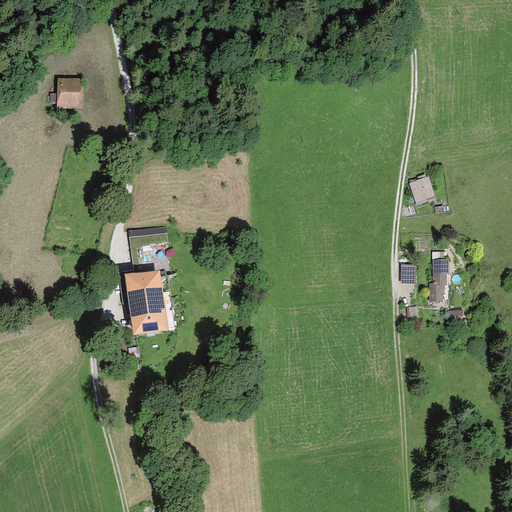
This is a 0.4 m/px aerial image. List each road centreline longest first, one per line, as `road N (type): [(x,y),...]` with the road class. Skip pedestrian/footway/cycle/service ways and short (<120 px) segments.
road 1 (track): [(405,0),(419,85),(394,221),(408,511)]
road 2 (track): [(102,308),(95,375),(126,511)]
